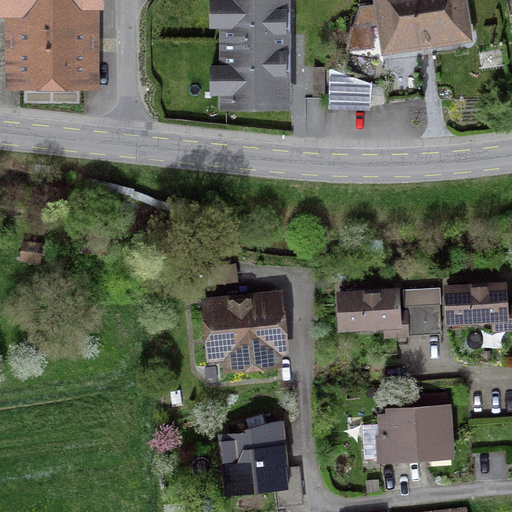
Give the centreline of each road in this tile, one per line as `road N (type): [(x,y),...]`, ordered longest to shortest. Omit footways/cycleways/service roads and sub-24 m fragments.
road 1 (unclassified): [(511,153),(287,161),(118,143)]
road 2 (residential): [(511,479),(355,494),(315,481),(296,405),(293,307)]
road 3 (residential): [(118,143),(126,0)]
